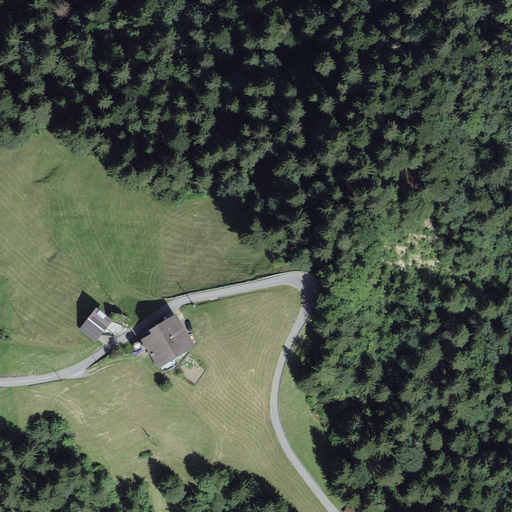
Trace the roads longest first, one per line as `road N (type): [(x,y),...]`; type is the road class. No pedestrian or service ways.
road 1 (unclassified): [(332,511),(274,422),(278,370),(308,303),(305,282),(277,280),(171,304),(57,372),(0,382)]
road 2 (secondary): [(304,511),(433,207),(486,0)]
